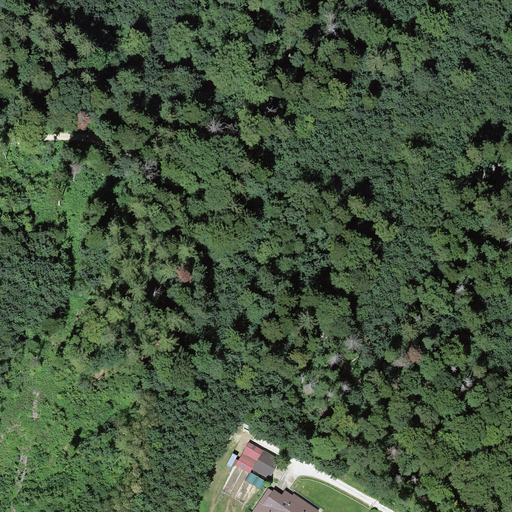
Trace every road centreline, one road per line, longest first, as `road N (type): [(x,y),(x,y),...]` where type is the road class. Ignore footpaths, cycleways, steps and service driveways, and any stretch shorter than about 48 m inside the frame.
road 1 (track): [(511,479),(405,447),(259,271),(193,214)]
road 2 (track): [(193,214),(195,144),(252,0)]
road 3 (track): [(0,142),(84,137),(193,214)]
road 4 (track): [(50,74),(84,137),(162,116),(210,91)]
